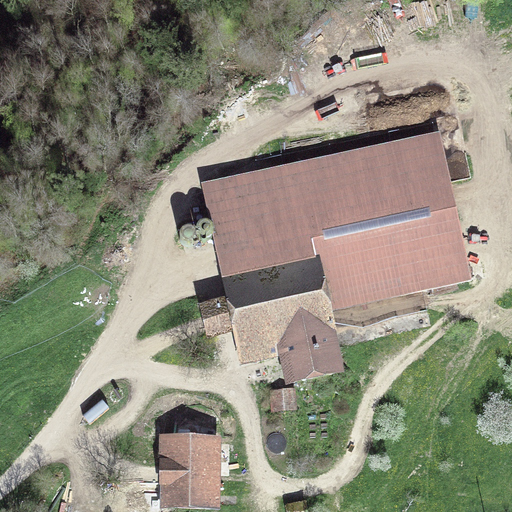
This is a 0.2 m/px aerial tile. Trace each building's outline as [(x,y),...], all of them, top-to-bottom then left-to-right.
[(227,281),(315,261),(326,312),(467,282),(436,138),(206,188),(227,281)] [(184,231),(180,236),(181,243),(186,247),(192,247),(197,242),(196,235),(191,231),(184,231)] [(330,333),(326,312),(315,261),(227,281),(232,305),(205,311),(210,334),(237,328),(242,352),(244,352),(247,362),(283,354),(281,344),(330,333)] [(281,344),(283,354),(290,384),(339,373),(334,350),(330,333),(281,344)] [(229,445),(161,443),(161,510),(178,509),(177,511),(200,511),(201,510),(218,510),(218,477),(229,477),(229,445)]
